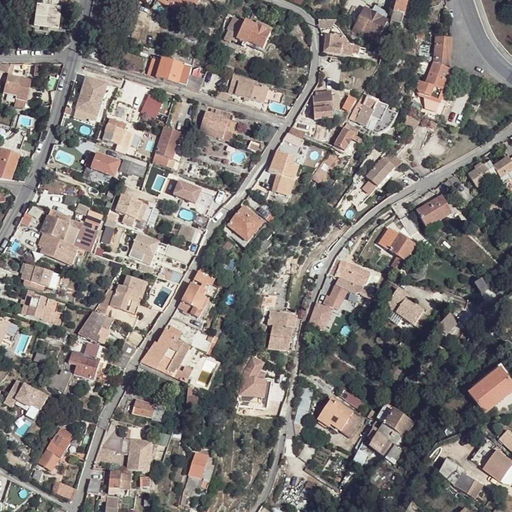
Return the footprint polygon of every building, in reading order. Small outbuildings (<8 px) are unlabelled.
[(60,8),(61,0),(37,0),(37,5),(60,8)] [(74,10),(75,0),(61,0),(60,8),(74,10)] [(152,0),(190,21),(200,2),(196,0),(152,0)] [(394,10),(392,17),(403,20),(404,16),(408,0),(397,0),(396,3),(394,10)] [(408,0),(404,16),(410,18),(414,0),(408,0)] [(57,29),(60,8),(37,5),(34,27),(57,29)] [(375,6),(371,13),(383,20),(387,13),(375,6)] [(371,13),(365,9),(356,24),(379,37),(387,23),(383,20),(371,13)] [(251,16),(246,26),(255,30),(255,28),(259,23),(259,19),(251,16)] [(392,17),(391,23),(402,26),(403,20),(392,17)] [(230,32),(235,34),(240,23),(233,20),(228,31),(230,32)] [(320,28),(320,30),(332,30),(334,26),(336,22),(319,21),(320,28)] [(225,41),(231,45),(232,42),(236,44),(238,42),(246,26),(240,23),(235,34),(230,32),(225,41)] [(259,23),(255,28),(271,36),(274,30),(259,23)] [(402,26),(391,23),(388,33),(391,34),(394,35),(400,37),(402,26)] [(379,37),(356,24),(352,30),(374,45),(379,37)] [(246,26),(238,42),(240,42),(244,45),(250,47),(251,46),(264,51),(271,36),(255,28),(255,30),(246,26)] [(334,37),(326,37),(324,54),(352,58),(353,54),(359,56),(360,49),(347,44),(343,38),(341,38),(334,37)] [(244,45),(240,54),(245,56),(250,47),(244,45)] [(82,58),(87,59),(89,52),(91,48),(85,46),(82,58)] [(381,57),(385,46),(374,52),(374,56),(381,57)] [(449,70),(450,48),(437,46),(435,65),(449,70)] [(89,52),(87,59),(108,65),(109,58),(89,52)] [(117,60),(109,58),(108,65),(116,68),(117,60)] [(434,65),(421,60),(417,70),(430,75),(426,85),(419,82),(415,90),(419,98),(424,100),(425,109),(429,110),(426,118),(429,120),(440,124),(454,83),(452,83),(449,81),(452,72),(449,70),(435,65),(434,65)] [(152,61),(147,77),(157,80),(162,64),(152,61)] [(162,64),(157,80),(186,89),(192,91),(199,93),(201,88),(204,81),(190,76),(192,71),(163,61),(162,64)] [(0,64),(0,70),(7,73),(9,66),(9,65),(0,64)] [(43,66),(34,66),(32,77),(37,78),(41,71),(43,66)] [(15,103),(13,110),(15,110),(22,109),(27,89),(29,82),(11,77),(6,76),(2,93),(6,94),(5,100),(15,103)] [(258,83),(234,76),(229,94),(263,104),(265,105),(266,102),(272,104),(281,106),(284,95),(257,86),(258,83)] [(108,86),(87,79),(77,110),(89,114),(98,117),(108,86)] [(133,86),(120,82),(117,93),(129,97),(133,86)] [(326,110),(332,110),(332,98),(332,91),(316,92),(317,98),(325,97),(326,110)] [(218,93),(217,99),(228,103),(230,97),(218,93)] [(147,102),(142,114),(157,121),(162,109),(161,108),(164,102),(151,97),(149,102),(147,102)] [(326,110),(325,97),(317,98),(314,98),(314,111),(326,110)] [(384,106),(368,97),(364,106),(356,122),(373,131),(384,106)] [(356,101),(351,99),(346,108),(352,111),(356,101)] [(364,106),(359,104),(351,119),(356,122),(364,106)] [(77,110),(75,118),(87,121),(89,114),(77,110)] [(326,110),(314,111),(314,121),(333,120),(332,110),(326,110)] [(217,112),(216,117),(227,120),(229,116),(217,112)] [(225,132),(229,120),(227,120),(216,117),(211,116),(207,114),(203,126),(225,132)] [(409,114),(403,122),(415,131),(421,123),(409,114)] [(110,120),(103,140),(121,146),(124,137),(128,126),(110,120)] [(222,142),(228,133),(232,121),(229,120),(225,132),(222,142)] [(319,127),(297,121),(292,129),(293,129),(306,135),(305,137),(314,141),(319,127)] [(203,126),(201,134),(211,138),(222,142),(225,132),(203,126)] [(270,145),(279,131),(271,127),(261,141),(270,145)] [(166,129),(161,145),(168,147),(172,136),(180,139),(182,135),(166,129)] [(290,133),(289,135),(304,140),(305,137),(306,135),(293,129),(292,129),(291,131),(290,133)] [(355,136),(344,130),(334,147),(345,153),(355,136)] [(228,133),(222,142),(230,144),(233,135),(228,133)] [(181,140),(174,162),(177,163),(180,164),(188,137),(182,135),(180,139),(181,140)] [(289,135),(285,141),(300,147),(304,140),(289,135)] [(180,139),(172,136),(168,147),(164,158),(164,159),(172,162),(174,162),(181,140),(180,139)] [(362,142),(355,136),(345,153),(352,158),(362,142)] [(124,137),(121,146),(128,149),(131,139),(124,137)] [(158,142),(153,140),(148,155),(152,156),(158,142)] [(261,146),(252,142),(248,151),(257,154),(261,146)] [(161,145),(158,156),(164,158),(168,147),(161,145)] [(0,151),(0,156),(16,163),(18,155),(1,149),(0,151)] [(291,174),(296,158),(277,153),(270,176),(279,178),(274,194),(289,199),(296,176),(291,174)] [(84,167),(93,170),(97,157),(90,154),(84,167)] [(329,154),(313,178),(319,183),(335,159),(329,154)] [(366,178),(378,189),(395,169),(396,170),(402,163),(396,159),(390,155),(385,161),(384,159),(366,178)] [(0,178),(10,180),(16,163),(0,156),(0,178)] [(164,158),(158,156),(155,165),(169,170),(172,162),(164,159),(164,158)] [(97,157),(93,170),(115,178),(119,165),(97,157)] [(301,160),(296,158),(291,174),(296,176),(301,160)] [(495,169),(499,175),(501,179),(511,172),(511,163),(510,160),(508,158),(496,166),(494,168),(495,169)] [(124,160),(120,172),(133,177),(133,175),(143,179),(147,169),(124,160)] [(491,164),(490,163),(485,166),(489,173),(495,169),(494,168),(491,164)] [(483,168),(481,164),(475,169),(477,172),(483,168)] [(478,189),(493,179),(489,173),(485,166),(483,168),(477,172),(470,177),(478,189)] [(499,175),(495,169),(489,173),(493,179),(499,175)] [(511,172),(501,179),(504,184),(511,178),(511,172)] [(408,174),(397,179),(403,190),(415,184),(408,174)] [(464,188),(455,176),(443,184),(443,185),(456,195),(460,199),(462,197),(469,191),(470,190),(467,187),(464,188)] [(180,181),(175,196),(202,207),(202,205),(211,209),(216,195),(180,181)] [(469,191),(462,197),(466,204),(474,199),(469,191)] [(123,196),(117,212),(126,216),(123,223),(133,227),(135,220),(142,204),(123,196)] [(442,197),(418,212),(428,230),(439,223),(453,215),(442,197)] [(149,203),(148,206),(142,221),(148,224),(154,209),(155,205),(149,203)] [(142,204),(135,220),(141,222),(142,221),(148,206),(142,204)] [(263,224),(244,207),(238,214),(253,227),(258,230),(263,224)] [(160,212),(154,209),(148,224),(154,227),(160,212)] [(80,248),(96,254),(105,228),(100,227),(104,217),(92,213),(89,222),(77,218),(73,228),(80,232),(74,246),(80,248)] [(49,218),(69,227),(71,221),(51,214),(49,218)] [(110,214),(108,219),(117,223),(119,218),(110,214)] [(208,232),(211,219),(198,214),(195,223),(199,229),(208,232)] [(253,227),(238,214),(228,226),(243,239),(253,227)] [(43,234),(64,242),(69,228),(70,227),(69,227),(49,218),(43,234)] [(24,220),(21,225),(28,228),(30,222),(24,220)] [(442,228),(439,223),(428,230),(430,235),(442,228)] [(258,230),(253,227),(243,239),(248,243),(258,230)] [(74,246),(78,232),(69,228),(64,242),(74,246)] [(115,232),(107,229),(101,244),(110,247),(115,232)] [(64,242),(43,234),(39,243),(38,247),(44,249),(42,255),(67,265),(74,246),(64,242)] [(415,248),(396,235),(391,243),(394,245),(389,252),(398,258),(392,268),(399,272),(415,248)] [(140,236),(134,250),(145,255),(151,241),(140,236)] [(151,241),(145,255),(154,259),(156,253),(159,245),(151,241)] [(235,247),(230,242),(223,251),(229,255),(235,247)] [(394,245),(391,243),(386,250),(389,252),(394,245)] [(168,248),(159,245),(156,253),(164,256),(168,248)] [(80,248),(74,246),(67,265),(73,267),(80,248)] [(190,248),(188,254),(196,258),(199,252),(190,248)] [(336,259),(336,260),(342,262),(350,252),(344,248),(336,259)] [(145,255),(134,250),(130,259),(143,264),(144,261),(145,255)] [(145,255),(144,261),(152,265),(154,259),(145,255)] [(317,283),(327,259),(314,264),(308,279),(317,283)] [(336,260),(328,276),(340,281),(363,291),(370,275),(342,262),(336,260)] [(45,292),(46,288),(33,284),(37,270),(28,267),(24,281),(26,282),(25,286),(45,292)] [(37,270),(33,284),(46,288),(51,289),(55,275),(37,270)] [(200,273),(197,279),(203,282),(207,276),(200,273)] [(55,275),(51,289),(56,291),(60,277),(55,275)] [(207,276),(203,282),(214,288),(217,281),(207,276)] [(146,283),(127,277),(124,286),(120,285),(117,294),(116,293),(111,306),(134,315),(146,283)] [(483,281),(482,280),(475,285),(482,296),(490,290),(483,281)] [(363,291),(340,281),(336,288),(335,288),(330,301),(328,300),(324,307),(338,313),(341,307),(343,307),(348,294),(357,298),(360,297),(363,291)] [(200,322),(211,304),(206,301),(209,295),(193,286),(182,304),(196,311),(192,317),(200,322)] [(116,293),(109,290),(95,311),(108,316),(111,306),(116,293)] [(398,290),(387,307),(415,327),(425,312),(413,304),(407,300),(409,298),(398,290)] [(21,316),(28,318),(33,301),(32,301),(26,299),(21,316)] [(33,301),(28,318),(43,322),(47,310),(48,306),(47,306),(33,301)] [(196,311),(182,304),(177,312),(191,319),(192,317),(196,311)] [(43,322),(47,323),(51,312),(47,310),(43,322)] [(49,324),(62,327),(65,313),(53,310),(49,324)] [(268,350),(289,353),(298,317),(271,311),(268,325),(273,326),(268,350)] [(425,312),(415,327),(420,331),(431,316),(425,312)] [(108,333),(113,322),(93,314),(80,337),(104,347),(106,340),(100,338),(103,331),(108,333)] [(457,325),(450,315),(446,320),(452,330),(457,325)] [(4,339),(10,325),(0,320),(0,347),(0,348),(4,339)] [(452,330),(446,320),(439,329),(447,335),(452,330)] [(10,325),(4,339),(13,343),(19,328),(10,325)] [(177,337),(176,339),(179,341),(184,334),(172,328),(168,332),(177,337)] [(168,332),(167,332),(158,345),(168,352),(176,339),(177,337),(168,332)] [(24,357),(30,337),(21,334),(15,354),(24,357)] [(183,344),(184,343),(179,341),(176,339),(168,352),(175,357),(183,344)] [(213,343),(207,356),(210,358),(218,341),(217,340),(215,339),(213,344),(213,343)] [(158,345),(156,343),(146,355),(155,361),(161,364),(165,358),(168,352),(158,345)] [(88,344),(84,356),(86,356),(87,354),(94,356),(97,347),(88,344)] [(125,344),(119,354),(133,359),(133,357),(138,351),(125,344)] [(168,352),(165,358),(174,363),(170,372),(175,375),(177,370),(178,371),(191,348),(183,344),(175,357),(168,352)] [(72,352),(69,364),(77,367),(74,376),(83,378),(85,369),(86,369),(90,358),(86,356),(84,356),(72,352)] [(37,353),(34,362),(44,366),(47,357),(37,353)] [(115,353),(111,364),(126,370),(133,359),(119,354),(115,353)] [(155,361),(146,355),(141,362),(150,366),(155,361)] [(246,357),(236,395),(266,403),(271,383),(259,380),(263,361),(246,357)] [(93,359),(90,358),(86,369),(85,369),(83,378),(94,382),(100,361),(93,359)] [(150,366),(168,376),(170,372),(174,363),(165,358),(161,364),(155,361),(150,366)] [(394,366),(387,378),(391,380),(394,378),(397,381),(403,371),(394,366)] [(175,379),(179,381),(182,376),(190,379),(193,372),(185,368),(183,373),(179,371),(175,379)] [(502,370),(496,375),(499,379),(506,375),(502,370)] [(47,386),(55,391),(57,389),(66,395),(75,377),(63,372),(61,377),(55,374),(47,386)] [(486,415),(511,394),(511,382),(506,375),(499,379),(496,375),(470,395),(486,415)] [(189,386),(191,380),(182,376),(179,381),(189,386)] [(37,393),(19,381),(16,386),(14,385),(4,402),(11,407),(16,399),(29,408),(31,405),(40,411),(48,398),(38,392),(37,393)] [(315,389),(304,387),(296,422),(296,424),(306,426),(315,389)] [(193,389),(188,388),(187,407),(198,408),(199,398),(192,398),(193,389)] [(354,415),(333,400),(322,417),(333,425),(343,432),(354,415)] [(138,402),(134,414),(153,420),(157,407),(138,402)] [(157,407),(153,420),(160,421),(164,409),(157,407)] [(384,407),(377,419),(385,425),(393,412),(384,407)] [(406,439),(413,425),(410,423),(393,412),(385,425),(406,439)] [(354,415),(343,432),(353,438),(364,421),(354,415)] [(333,425),(322,417),(319,420),(331,428),(333,425)] [(385,425),(370,447),(394,465),(401,451),(397,447),(406,439),(385,425)] [(72,438),(60,432),(57,438),(67,445),(72,438)] [(511,434),(509,432),(501,441),(511,451),(511,434)] [(122,454),(129,455),(131,441),(128,441),(129,434),(125,433),(122,454)] [(67,445),(57,438),(47,452),(58,460),(67,445)] [(368,442),(365,440),(359,449),(363,451),(368,442)] [(152,445),(131,441),(129,455),(127,471),(149,474),(152,445)] [(488,441),(484,446),(491,451),(495,446),(488,441)] [(471,461),(500,483),(500,482),(511,466),(511,464),(496,453),(495,455),(491,451),(484,446),(483,445),(471,461)] [(100,449),(95,463),(113,468),(117,453),(100,449)] [(359,450),(353,462),(363,467),(369,455),(359,450)] [(40,464),(53,473),(61,461),(58,460),(47,452),(40,464)] [(202,480),(209,459),(197,455),(190,476),(200,479),(202,480)] [(436,473),(452,488),(471,499),(480,487),(462,473),(464,471),(448,458),(436,473)] [(216,461),(209,459),(202,480),(204,480),(209,482),(216,461)] [(511,466),(500,482),(503,485),(511,486),(511,484),(511,466)] [(111,474),(106,474),(105,486),(110,487),(109,495),(120,496),(120,491),(131,492),(132,476),(111,474)] [(200,479),(190,476),(184,496),(187,498),(188,498),(189,492),(192,493),(193,490),(197,491),(200,479)] [(152,489),(152,479),(142,479),(142,489),(152,489)] [(362,483),(358,480),(351,491),(356,494),(362,483)] [(87,494),(98,496),(98,492),(100,492),(102,483),(91,481),(87,494)] [(73,502),(77,491),(56,482),(51,493),(73,502)] [(315,497),(319,489),(309,482),(305,491),(315,497)] [(327,503),(331,495),(319,489),(315,497),(327,503)] [(196,499),(193,506),(202,510),(205,501),(196,499)] [(118,511),(119,501),(110,501),(107,510),(118,511)]
